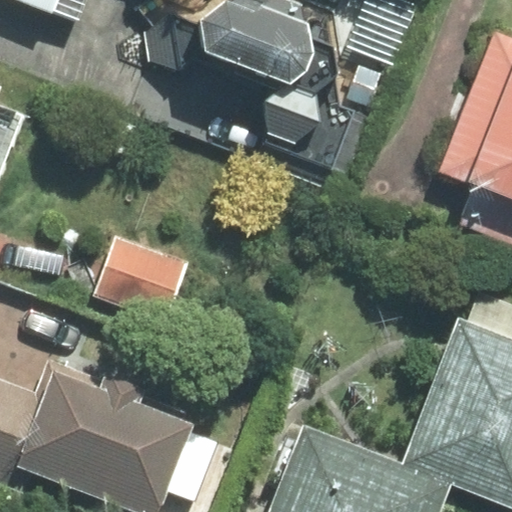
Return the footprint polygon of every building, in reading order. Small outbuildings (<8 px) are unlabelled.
[(60,0),(0,0),(0,2),(48,26),(60,0)] [(408,22),(352,0),(223,0),(193,73),(275,107),(257,153),(340,187),(408,22)] [(511,43),(487,33),(430,177),(511,209),(511,43)] [(177,92),(122,67),(108,97),(163,122),(177,92)] [(133,126),(77,105),(64,139),(121,159),(133,126)] [(182,269),(110,242),(83,315),(155,341),(182,269)] [(393,468),(291,430),(260,511),(429,511),(439,487),(509,511),(511,511),(511,344),(448,321),(393,468)] [(166,511),(204,429),(49,360),(24,414),(0,403),(0,448),(142,511),(166,511)]
